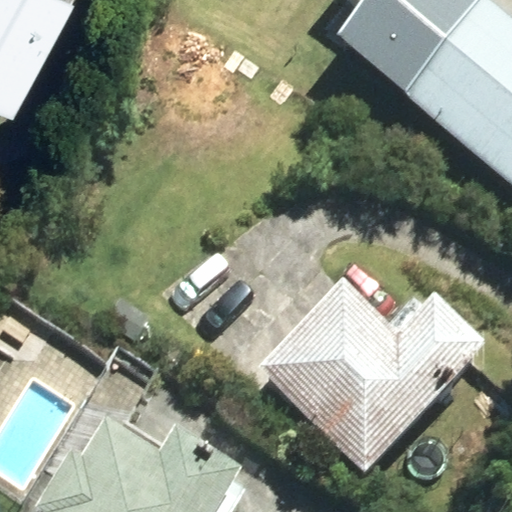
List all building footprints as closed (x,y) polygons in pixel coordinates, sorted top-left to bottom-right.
[(0,0),(0,92),(6,95),(51,0),(0,0)] [(374,0),(336,49),(511,196),(511,32),(471,0),(374,0)] [(256,384),(365,488),(483,359),(431,311),(396,348),(340,296),(256,384)] [(109,326),(133,345),(148,327),(122,307),(109,326)] [(223,511),(238,490),(170,446),(151,475),(96,440),(73,475),(67,471),(40,511),(223,511)]
